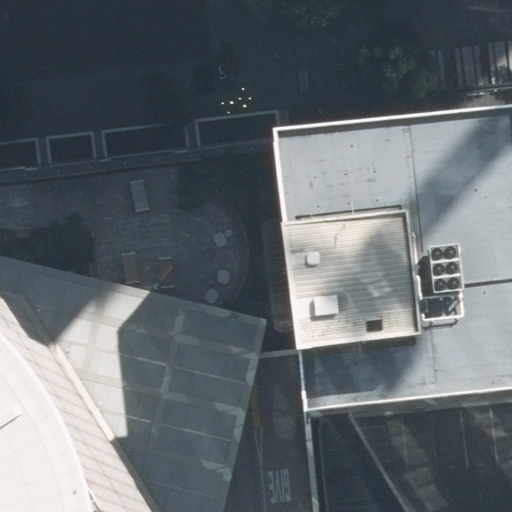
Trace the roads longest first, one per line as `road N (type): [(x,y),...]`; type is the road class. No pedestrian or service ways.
road 1 (residential): [(277,0),(127,16)]
road 2 (residential): [(127,16),(0,32)]
